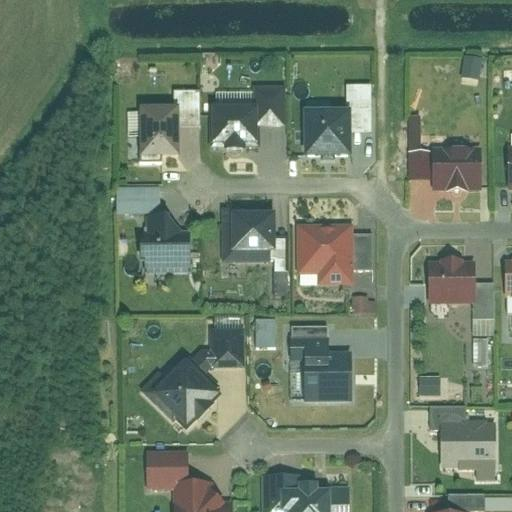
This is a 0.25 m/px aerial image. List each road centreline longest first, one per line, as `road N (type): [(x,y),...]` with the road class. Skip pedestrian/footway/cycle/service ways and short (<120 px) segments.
road 1 (residential): [(394,448),(394,229)]
road 2 (residential): [(394,229),(365,189),(198,193)]
road 3 (residential): [(394,448),(251,447)]
